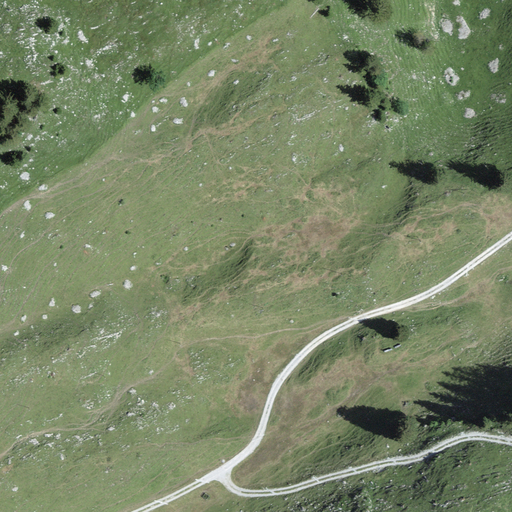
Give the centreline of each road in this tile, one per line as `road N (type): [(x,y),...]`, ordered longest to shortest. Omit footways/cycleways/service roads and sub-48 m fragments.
road 1 (track): [(511,236),(420,301),(325,335),(284,372),(255,445),(141,511)]
road 2 (track): [(221,471),(235,489),(262,492),(471,436),(511,441)]
